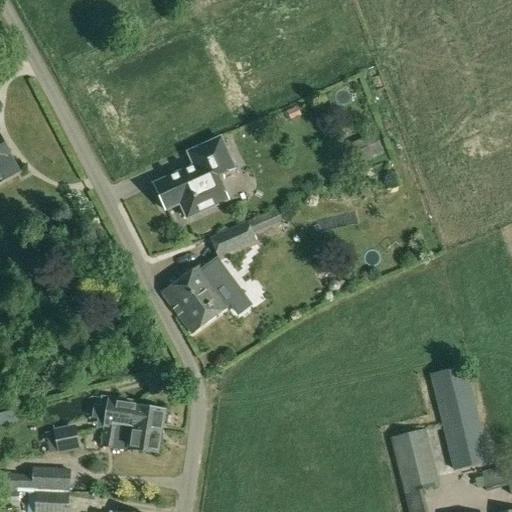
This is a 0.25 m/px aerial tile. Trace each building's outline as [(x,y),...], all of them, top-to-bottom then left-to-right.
[(299,116),(296,108),(286,112),(289,120),(299,116)] [(373,133),(351,143),(361,163),(382,152),(373,133)] [(154,185),(166,211),(180,204),(187,219),(227,201),(227,200),(226,200),(216,177),(233,169),(234,169),(220,139),(188,154),(194,167),(154,185)] [(0,181),(17,171),(0,141),(0,181)] [(255,219),(248,221),(253,231),(260,228),(260,229),(285,221),(279,208),(255,218),(255,219)] [(253,231),(248,221),(209,237),(218,258),(257,240),(253,231)] [(162,293),(192,334),(230,306),(200,265),(162,293)] [(329,291),(330,292),(331,293),(332,293),(333,294),(335,294),(336,294),(337,293),(339,293),(339,292),(340,291),(341,290),(341,289),(342,287),(341,285),(341,284),(341,283),(339,282),(339,281),(338,281),(337,280),(336,280),(335,280),(334,280),(332,280),(331,281),(330,282),(329,282),(329,283),(328,284),(328,285),(328,286),(328,287),(328,289),(328,290),(329,291)] [(466,367),(430,376),(454,472),(490,463),(466,367)] [(159,394),(156,384),(150,386),(153,395),(159,394)] [(109,398),(104,429),(105,429),(119,431),(131,429),(162,434),(166,411),(136,406),(137,402),(109,398)] [(80,448),(75,427),(54,431),(56,438),(48,439),(51,452),(58,450),(59,453),(80,448)] [(101,445),(147,453),(159,454),(162,434),(131,429),(119,431),(105,429),(104,429),(101,445)] [(426,431),(390,438),(408,511),(427,511),(422,490),(439,486),(426,431)] [(511,464),(503,467),(481,473),(485,492),(507,486),(510,495),(511,494),(511,464)] [(16,475),(15,492),(16,492),(27,490),(36,491),(69,493),(69,470),(33,468),(33,475),(16,475)] [(15,492),(16,475),(0,474),(0,492),(15,493),(15,492)] [(36,491),(34,511),(67,511),(69,493),(36,491)] [(19,493),(7,494),(7,502),(20,502),(19,493)]
